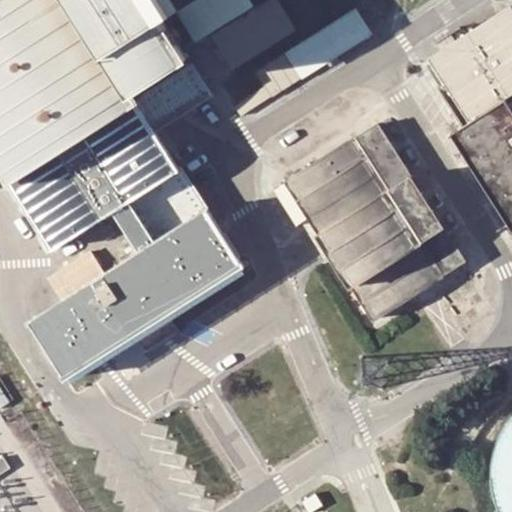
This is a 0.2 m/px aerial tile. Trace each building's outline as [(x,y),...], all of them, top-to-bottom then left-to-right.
[(0,0),(0,169),(3,174),(7,172),(54,248),(82,231),(91,244),(137,215),(155,244),(32,321),(66,375),(133,332),(167,311),(244,263),(219,223),(210,208),(200,191),(184,167),(178,170),(156,133),(213,97),(193,62),(136,99),(133,94),(109,56),(73,0),(0,0)] [(73,0),(109,56),(133,94),(191,56),(173,27),(155,0),(73,0)] [(216,48),(280,8),(276,2),(212,41),(216,48)] [(511,10),(510,7),(427,59),(469,123),(452,134),(511,228),(511,108),(507,100),(511,96),(511,10)] [(216,48),(231,71),(295,32),(280,8),(216,48)] [(229,91),(243,115),(371,35),(356,11),(229,91)] [(286,182),(373,319),(464,261),(376,125),(286,182)] [(209,185),(200,191),(210,208),(219,223),(230,217),(209,185)] [(180,333),(167,311),(133,332),(148,354),(180,333)] [(0,406),(11,399),(0,381),(0,406)] [(511,511),(511,417),(511,419),(499,437),(492,458),(491,480),(495,502),(499,511),(511,511)] [(4,454),(0,456),(0,476),(13,468),(4,454)]
